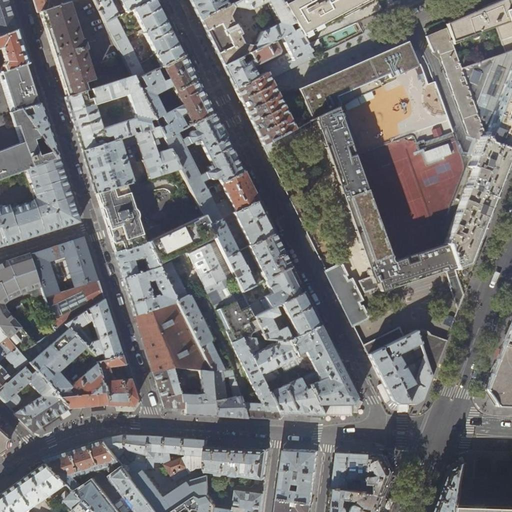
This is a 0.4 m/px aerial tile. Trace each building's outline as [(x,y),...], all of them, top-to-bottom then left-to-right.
[(0,0),(0,35),(16,30),(10,9),(6,0),(0,0)] [(32,0),(37,13),(39,12),(68,2),(74,0),(32,0)] [(97,0),(99,5),(97,6),(105,22),(116,16),(108,0),(119,0),(125,12),(148,0),(97,0)] [(169,26),(156,0),(148,0),(125,12),(116,16),(105,22),(132,76),(134,80),(184,55),(169,26)] [(227,6),(223,0),(189,0),(193,6),(199,20),(227,6)] [(277,0),(239,0),(237,1),(231,4),(233,8),(249,11),(266,2),(276,24),(260,32),(253,46),(254,50),(273,41),(280,37),(296,30),(283,8),(277,0)] [(302,40),(376,0),(297,0),(283,8),(296,30),(302,40)] [(376,0),(302,40),(305,44),(329,33),(344,26),(362,18),(382,9),(376,0)] [(445,23),(447,29),(451,41),(496,26),(505,53),(511,50),(511,0),(499,0),(494,2),(467,14),(445,23)] [(68,2),(39,12),(43,23),(61,80),(67,97),(84,92),(90,90),(96,88),(84,51),(86,50),(83,40),(80,40),(68,2)] [(231,4),(227,6),(199,20),(210,41),(223,66),(254,50),(253,46),(242,44),(238,35),(241,34),(238,28),(236,28),(234,24),(233,25),(229,16),(233,8),(231,4)] [(461,67),(451,41),(447,29),(432,35),(426,37),(426,36),(425,37),(432,52),(437,50),(468,134),(468,135),(469,136),(470,137),(479,140),(468,168),(472,170),(442,247),(445,246),(463,294),(467,284),(482,247),(474,244),(475,242),(482,226),(485,227),(489,215),(491,212),(487,210),(498,183),(503,170),(510,173),(511,169),(511,152),(487,142),(461,67)] [(22,46),(16,30),(0,35),(0,48),(4,60),(2,64),(2,65),(0,65),(0,72),(25,64),(27,64),(22,46)] [(296,39),(300,37),(296,30),(280,37),(288,53),(278,58),(277,60),(263,66),(262,70),(264,74),(309,52),(305,45),(305,44),(300,46),(296,39)] [(278,51),(273,41),(254,50),(223,66),(228,77),(234,89),(257,78),(251,68),(277,55),(278,51)] [(308,122),(315,118),(334,108),(339,106),(338,105),(379,88),(376,80),(394,71),(397,75),(417,66),(407,42),(400,45),(369,58),(335,73),(303,87),(294,91),(308,122)] [(485,59),(494,56),(491,48),(482,51),(485,59)] [(511,50),(505,53),(494,56),(485,59),(461,67),(487,142),(511,152),(511,50)] [(264,74),(269,79),(313,58),(309,52),(264,74)] [(163,138),(213,113),(197,82),(195,78),(184,55),(134,80),(157,128),(163,138)] [(28,75),(25,64),(0,72),(13,112),(9,113),(14,128),(18,127),(23,143),(0,151),(0,180),(27,170),(55,159),(51,152),(38,157),(33,141),(41,137),(22,109),(38,104),(34,93),(28,75)] [(269,79),(264,74),(257,78),(234,89),(241,102),(242,106),(251,122),(262,145),(293,129),(282,107),(278,99),(274,90),(269,79)] [(90,90),(92,98),(87,100),(84,92),(67,97),(64,98),(73,124),(82,151),(105,144),(104,138),(106,138),(107,137),(108,139),(110,139),(111,139),(112,142),(133,135),(131,128),(132,128),(134,129),(135,130),(136,130),(137,130),(138,134),(157,128),(134,80),(132,76),(96,88),(90,90)] [(40,103),(38,104),(22,109),(41,137),(51,152),(55,159),(58,158),(52,139),(45,119),(40,103)] [(334,108),(315,118),(315,120),(315,121),(314,122),(317,130),(318,130),(319,130),(338,185),(337,185),(337,186),(339,194),(340,193),(341,194),(368,269),(367,269),(367,270),(366,270),(369,277),(357,282),(358,282),(353,284),(350,280),(346,282),(344,277),(346,276),(342,266),(341,265),(340,265),(338,264),(337,265),(336,266),(325,271),(327,274),(340,301),(353,326),(365,319),(366,317),(366,316),(361,306),(359,307),(357,302),(361,300),(358,295),(363,293),(378,288),(379,292),(380,292),(387,290),(387,289),(444,270),(449,286),(457,310),(463,294),(445,246),(442,247),(390,263),(351,155),(334,108)] [(233,153),(230,148),(219,125),(213,113),(163,138),(178,169),(192,196),(205,190),(210,188),(211,187),(210,184),(214,183),(215,185),(242,172),(233,153)] [(293,129),(262,145),(267,154),(296,140),(294,136),(306,131),(303,124),(301,125),(293,129)] [(130,183),(120,149),(136,144),(148,178),(178,169),(163,138),(157,128),(138,134),(133,135),(112,142),(105,144),(82,151),(86,164),(92,185),(95,195),(127,184),(130,183)] [(441,146),(424,152),(428,163),(445,157),(441,146)] [(72,202),(66,183),(63,174),(58,158),(55,159),(27,170),(31,185),(35,196),(32,198),(43,233),(47,232),(64,227),(78,222),(72,202)] [(249,185),(242,172),(215,185),(211,187),(210,188),(211,190),(214,189),(216,192),(222,189),(225,194),(227,199),(213,206),(205,190),(192,196),(202,216),(207,226),(257,201),(249,185)] [(136,220),(132,208),(135,207),(127,184),(95,195),(101,213),(110,241),(114,253),(146,243),(163,235),(158,226),(143,233),(139,220),(136,220)] [(0,247),(11,244),(43,233),(32,198),(0,207),(0,247)] [(265,217),(257,201),(207,226),(212,237),(215,242),(223,258),(235,252),(247,246),(273,233),(265,217)] [(212,237),(207,226),(202,216),(163,235),(146,243),(175,302),(209,372),(232,370),(225,356),(217,359),(209,342),(210,340),(185,288),(183,289),(168,259),(212,237)] [(277,241),(273,233),(247,246),(250,253),(246,255),(250,262),(254,260),(257,266),(245,272),(235,252),(223,258),(230,272),(235,270),(237,275),(233,278),(240,292),(262,281),(290,267),(282,250),(277,241)] [(103,299),(96,276),(88,251),(83,236),(58,244),(30,253),(45,302),(54,332),(64,325),(103,299)] [(230,272),(223,258),(215,242),(209,245),(208,245),(187,254),(260,404),(255,403),(255,401),(251,401),(250,403),(241,403),(246,418),(260,418),(280,419),(277,414),(268,394),(263,384),(241,338),(249,338),(250,335),(250,334),(259,330),(258,329),(252,317),(247,307),(240,311),(235,302),(243,298),(240,292),(233,278),(230,272)] [(130,302),(134,315),(175,302),(146,243),(114,253),(119,270),(130,302)] [(45,302),(30,253),(22,256),(5,261),(0,263),(0,331),(14,348),(20,354),(34,345),(5,309),(32,296),(35,305),(45,302)] [(296,280),(290,267),(262,281),(268,294),(261,297),(262,299),(247,307),(252,317),(302,292),(296,280)] [(258,329),(263,326),(266,331),(261,334),(263,339),(268,340),(286,341),(319,325),(310,308),(302,292),(252,317),(258,329)] [(113,329),(103,299),(64,325),(88,350),(93,354),(94,357),(95,363),(121,356),(113,329)] [(175,302),(134,315),(141,337),(152,373),(168,369),(173,367),(173,368),(209,372),(175,302)] [(511,319),(505,338),(503,344),(511,347),(511,319)] [(56,372),(82,350),(85,353),(88,350),(64,325),(54,332),(34,345),(20,354),(27,363),(31,368),(34,371),(68,409),(87,407),(106,405),(106,398),(96,364),(69,387),(56,372)] [(337,361),(319,325),(286,341),(298,365),(299,368),(310,362),(314,370),(303,376),(318,405),(336,405),(351,405),(356,398),(337,361)] [(363,346),(367,355),(403,338),(399,328),(363,346)] [(0,359),(3,357),(14,348),(0,331),(0,359)] [(414,332),(403,338),(367,355),(380,380),(390,400),(396,404),(403,404),(413,404),(416,404),(417,403),(422,400),(426,390),(431,377),(423,355),(411,382),(397,356),(419,344),(414,332)] [(414,332),(419,344),(423,355),(431,377),(445,342),(414,332)] [(263,339),(249,338),(241,338),(263,384),(278,377),(279,373),(276,368),(280,366),(283,373),(298,365),(286,341),(268,340),(271,345),(266,348),(263,339)] [(511,347),(503,344),(493,368),(485,390),(496,407),(511,407),(511,347)] [(27,363),(20,354),(14,348),(3,357),(9,364),(3,371),(0,367),(0,386),(23,367),(26,364),(27,363)] [(124,365),(121,356),(95,363),(96,364),(106,398),(106,405),(117,406),(122,406),(131,406),(135,400),(129,380),(111,381),(111,379),(107,368),(124,365)] [(30,374),(23,367),(0,386),(0,399),(6,406),(10,410),(22,400),(16,392),(28,382),(41,396),(14,413),(13,414),(32,432),(49,421),(68,409),(34,371),(30,374)] [(181,402),(173,368),(173,367),(168,369),(152,373),(157,388),(163,407),(171,408),(184,409),(184,402),(181,402)] [(173,368),(181,402),(184,402),(184,409),(184,412),(184,415),(199,416),(215,416),(209,372),(173,368)] [(246,418),(241,403),(232,370),(209,372),(215,416),(230,417),(246,418)] [(299,378),(268,394),(277,414),(278,414),(296,415),(323,416),(318,405),(303,376),(301,370),(298,372),(301,378),(299,379),(299,378)] [(124,435),(104,440),(158,511),(169,511),(196,494),(200,497),(206,495),(207,493),(207,491),(207,476),(188,482),(164,498),(144,471),(147,469),(154,468),(155,458),(159,458),(164,458),(165,464),(175,481),(191,473),(190,471),(192,470),(191,467),(206,467),(207,445),(208,441),(164,438),(160,437),(140,436),(124,435)] [(158,511),(104,440),(82,446),(79,447),(43,459),(44,460),(48,463),(68,483),(74,489),(97,511),(117,511),(106,497),(94,481),(85,488),(80,483),(74,477),(97,470),(105,467),(108,472),(109,471),(112,475),(128,495),(140,511),(158,511)] [(223,446),(207,445),(206,467),(207,472),(265,479),(269,449),(223,446)] [(312,451),(309,451),(293,450),(284,450),(280,478),(277,499),(311,504),(314,478),(318,452),(312,451)] [(335,472),(333,488),(348,489),(348,480),(352,480),(353,478),(363,478),(363,486),(357,485),(355,490),(377,492),(377,483),(371,482),(373,454),(364,454),(345,453),(338,453),(335,472)] [(379,455),(373,454),(371,482),(377,483),(377,492),(384,496),(389,485),(393,474),(384,455),(379,455)] [(26,511),(68,483),(48,463),(37,470),(12,487),(7,491),(0,495),(0,511),(97,511),(74,489),(71,492),(67,489),(62,495),(75,508),(72,511),(73,511),(26,511)] [(443,496),(437,511),(457,511),(459,505),(465,463),(453,471),(443,496)] [(377,492),(355,490),(348,489),(333,488),(330,509),(330,511),(378,511),(384,496),(377,492)] [(217,506),(207,493),(206,495),(200,497),(196,494),(169,511),(260,511),(263,494),(236,491),(234,508),(217,506)] [(309,511),(311,504),(277,499),(275,511),(309,511)]
